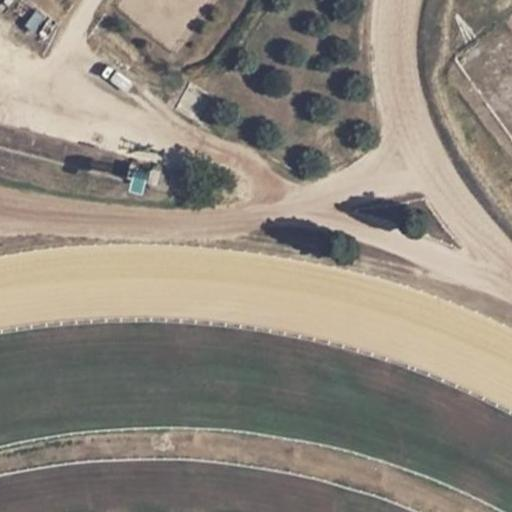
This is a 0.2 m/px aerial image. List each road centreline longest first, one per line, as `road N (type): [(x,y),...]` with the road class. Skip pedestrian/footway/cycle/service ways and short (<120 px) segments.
road 1 (unknown): [(100,0),(74,50),(76,78),(90,97),(244,173),(277,221)]
road 2 (unknown): [(277,221),(137,227),(0,206)]
road 3 (unknown): [(511,301),(318,222),(277,221)]
